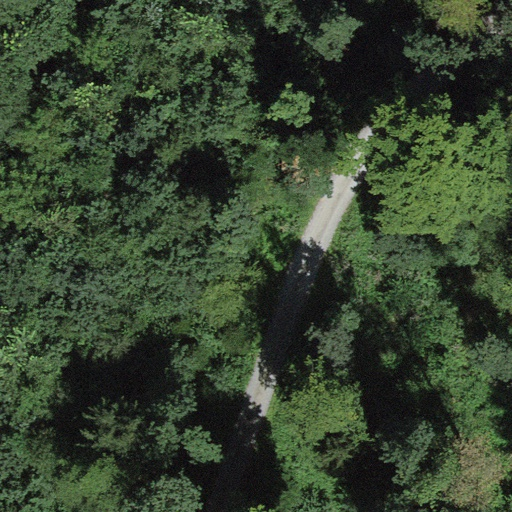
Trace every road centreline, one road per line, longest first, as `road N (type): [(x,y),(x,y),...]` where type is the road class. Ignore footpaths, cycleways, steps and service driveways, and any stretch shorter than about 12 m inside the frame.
road 1 (track): [(511,13),(424,89),(334,193),(224,511)]
road 2 (track): [(0,154),(91,0)]
